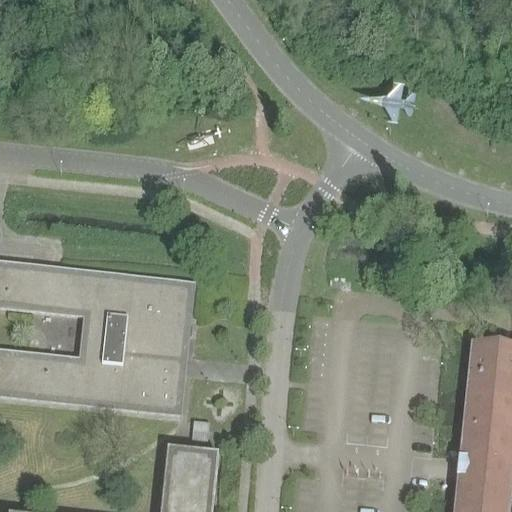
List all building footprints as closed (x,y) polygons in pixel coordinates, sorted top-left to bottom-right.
[(185,335),(187,335),(192,289),(30,272),(29,272),(29,273),(14,272),(15,270),(9,270),(9,271),(0,270),(0,310),(86,320),(81,366),(0,357),(0,399),(178,418),(183,372),(181,372),(181,375),(174,374),(176,360),(182,332),(186,332),(185,335)] [(181,372),(183,372),(187,335),(185,335),(186,332),(182,332),(176,360),(174,374),(181,375),(181,372)] [(507,511),(510,489),(511,488),(511,465),(511,462),(511,353),(472,349),(460,462),(458,483),(455,511),(507,511)] [(207,446),(208,434),(209,426),(193,424),(191,444),(207,446)] [(212,511),(218,458),(189,455),(167,453),(160,511),(212,511)] [(429,480),(458,483),(460,462),(431,459),(419,458),(417,479),(429,480)]
